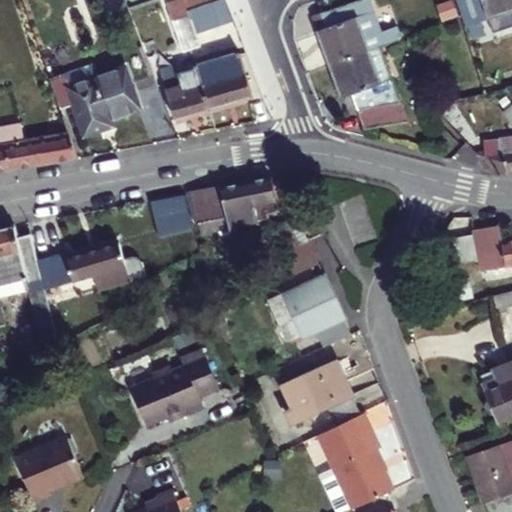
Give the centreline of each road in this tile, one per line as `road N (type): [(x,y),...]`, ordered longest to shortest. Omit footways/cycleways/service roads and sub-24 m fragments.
road 1 (residential): [(434,180),(380,317),(450,511)]
road 2 (tertiary): [(0,203),(253,155),(310,152)]
road 3 (residential): [(275,0),(270,44),(310,152)]
road 4 (tertiary): [(310,152),(434,180)]
